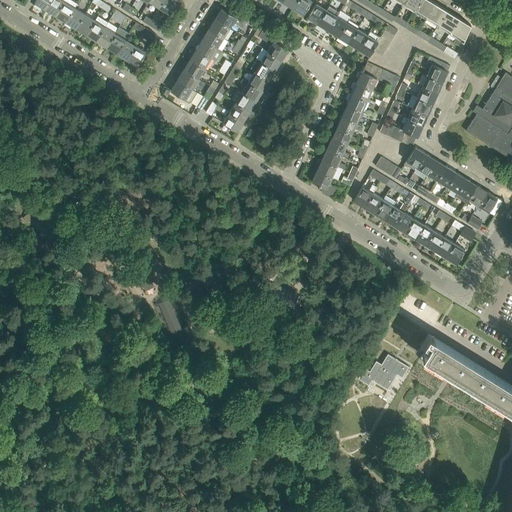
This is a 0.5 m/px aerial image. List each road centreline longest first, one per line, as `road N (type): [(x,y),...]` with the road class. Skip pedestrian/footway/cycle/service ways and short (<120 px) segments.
road 1 (residential): [(498,239),(472,283),(453,288),(285,185)]
road 2 (residential): [(511,200),(439,155),(432,142),(481,29),(476,11),(458,0)]
road 3 (residential): [(285,185),(141,98)]
road 4 (residential): [(141,98),(0,8)]
road 5 (residential): [(285,185),(331,74),(292,48)]
road 6 (residential): [(407,308),(511,376)]
